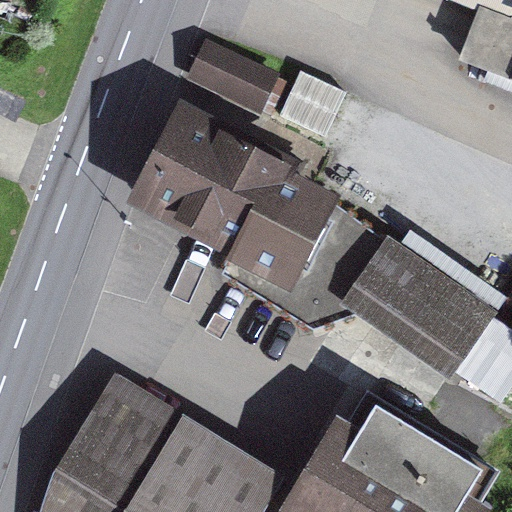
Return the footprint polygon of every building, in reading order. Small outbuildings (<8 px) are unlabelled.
[(491,0),(416,0),(480,27),(491,0)] [(273,77),(205,44),(188,79),(256,112),(273,77)] [(285,113),(312,125),(329,85),(302,74),(285,113)] [(335,200),(184,118),(138,202),(289,284),(335,200)] [(493,314),(393,245),(350,306),(450,376),(493,314)] [(258,511),(278,481),(119,384),(59,511),(258,511)] [(470,511),(490,478),(379,414),(321,511),(470,511)]
